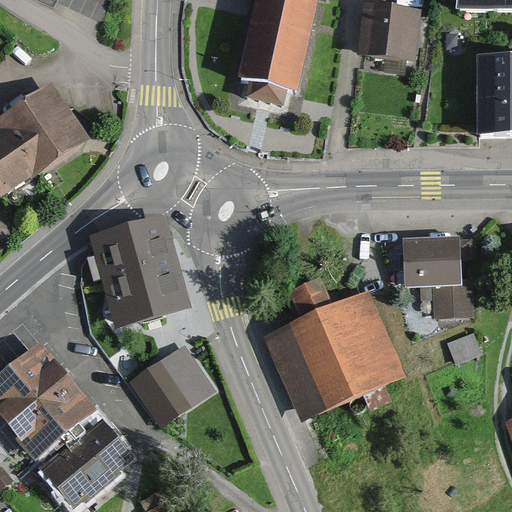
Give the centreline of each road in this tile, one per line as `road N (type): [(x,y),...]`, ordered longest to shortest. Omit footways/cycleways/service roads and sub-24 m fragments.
road 1 (tertiary): [(305,511),(224,309),(218,238)]
road 2 (tertiary): [(254,198),(314,185),(511,184)]
road 3 (tertiary): [(0,296),(140,188)]
road 4 (residential): [(155,69),(115,65),(8,0)]
